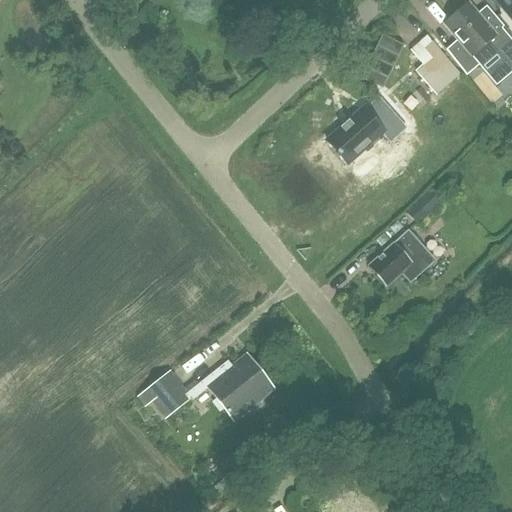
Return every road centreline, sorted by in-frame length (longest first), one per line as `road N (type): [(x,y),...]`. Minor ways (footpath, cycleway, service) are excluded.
road 1 (residential): [(205,164),(340,331),(388,410)]
road 2 (residential): [(205,164),(378,0)]
road 3 (residential): [(72,0),(205,164)]
